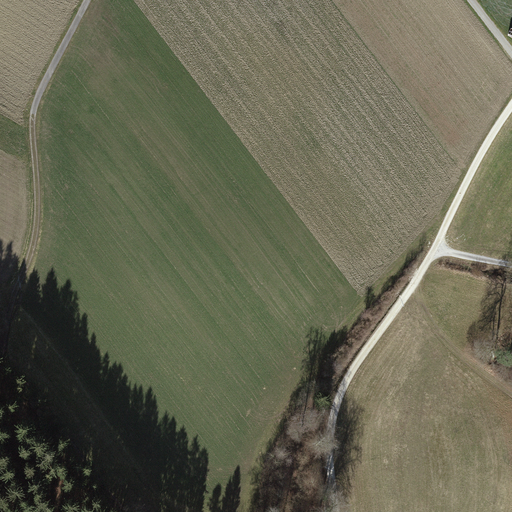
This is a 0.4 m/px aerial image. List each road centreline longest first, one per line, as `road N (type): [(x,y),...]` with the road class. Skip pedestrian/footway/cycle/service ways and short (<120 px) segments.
road 1 (track): [(88,0),(34,112),(36,234),(15,291),(0,293)]
road 2 (track): [(335,511),(327,461),(339,390),(435,250)]
road 3 (track): [(128,511),(0,357)]
road 4 (track): [(435,250),(511,105)]
